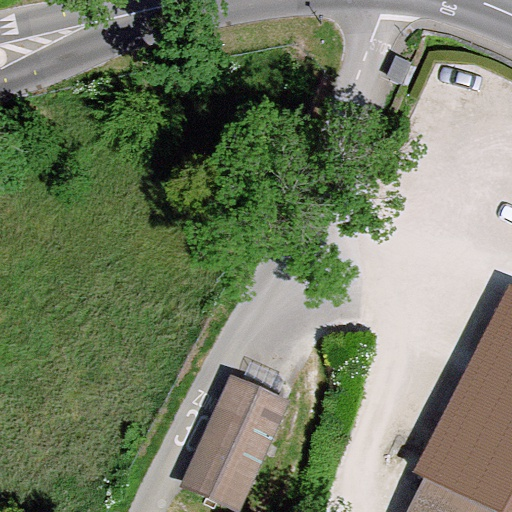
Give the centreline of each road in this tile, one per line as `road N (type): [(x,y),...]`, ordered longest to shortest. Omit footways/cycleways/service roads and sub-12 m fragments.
road 1 (unclassified): [(385,0),(337,145),(146,511)]
road 2 (track): [(375,511),(483,258),(511,265)]
road 3 (tertiary): [(0,49),(194,0)]
